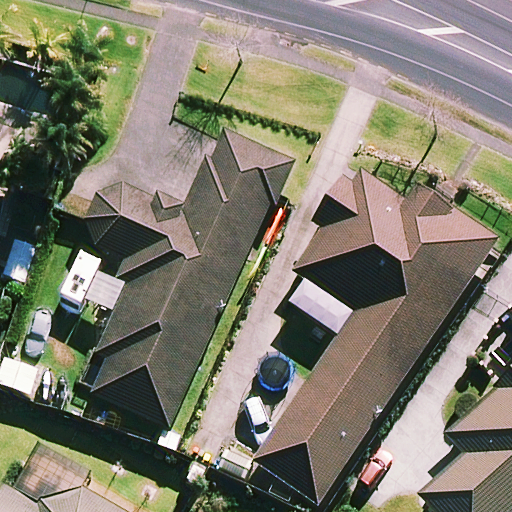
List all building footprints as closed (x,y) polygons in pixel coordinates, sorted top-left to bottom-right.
[(0,242),(4,243),(36,121),(0,111),(0,242)] [(312,159),(221,122),(185,209),(134,189),(117,188),(98,208),(92,228),(103,258),(122,266),(67,400),(192,451),(312,159)] [(322,511),(333,511),(496,243),(422,199),(417,208),(352,169),(287,277),(301,285),(287,308),(339,339),(258,474),(322,511)] [(414,506),(419,511),(511,511),(511,309),(500,320),(511,332),(511,383),(447,445),(462,461),(414,506)] [(42,373),(9,361),(0,387),(0,390),(31,402),(42,373)] [(157,511),(30,447),(0,506),(0,511),(157,511)]
